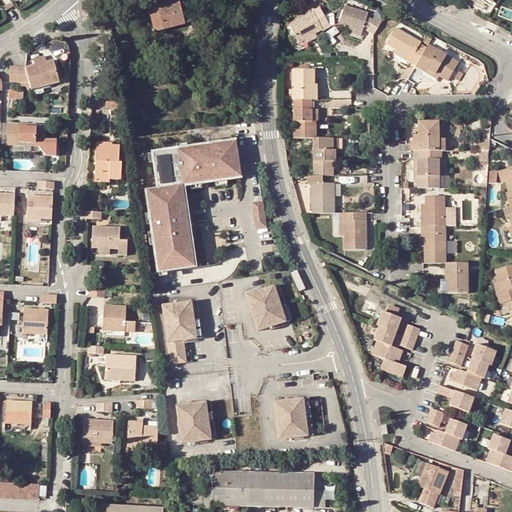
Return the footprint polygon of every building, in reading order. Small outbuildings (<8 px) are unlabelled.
[(128,0),(119,5),(121,8),(119,10),(122,13),(119,15),(121,18),(146,2),(145,0),(128,0)] [(153,0),(155,5),(149,6),(154,28),(189,21),(184,2),(179,3),(178,0),(153,0)] [(361,21),(364,13),(365,10),(342,2),(338,15),(336,21),(346,24),(359,29),(361,21)] [(321,27),(328,24),(328,23),(324,16),(319,6),(287,23),(297,40),(313,32),(321,27)] [(364,13),(361,21),(366,23),(370,15),(364,13)] [(364,27),(372,32),(380,17),(371,13),(370,15),(366,23),(364,27)] [(324,16),(328,23),(336,21),(338,15),(324,16)] [(413,60),(422,44),(422,43),(396,29),(385,50),(395,54),(397,50),(413,60)] [(313,32),(297,40),(299,44),(315,36),(313,32)] [(458,65),(428,48),(426,52),(415,70),(424,75),(426,72),(439,79),(448,83),(458,65)] [(397,50),(395,54),(411,63),(413,60),(397,50)] [(39,59),(50,57),(49,51),(38,53),(39,59)] [(25,66),(17,66),(16,81),(24,82),(34,79),(35,87),(57,83),(51,56),(50,57),(39,59),(30,61),(31,65),(25,66)] [(16,81),(17,66),(9,66),(8,81),(11,81),(16,81)] [(301,101),(320,100),(321,100),(321,86),(323,86),(323,70),(300,71),(301,101)] [(424,75),(438,82),(439,79),(426,72),(424,75)] [(123,108),(121,100),(108,100),(107,100),(107,108),(123,108)] [(301,101),(302,140),(309,140),(325,139),(324,122),(320,121),(320,111),(320,100),(301,101)] [(437,120),(416,120),(416,134),(416,150),(438,149),(437,137),(437,120)] [(6,147),(37,147),(37,126),(7,126),(6,147)] [(328,151),(328,139),(325,139),(309,140),(310,177),(324,177),(330,177),(329,163),(332,163),(331,152),(328,151)] [(157,188),(145,189),(157,272),(198,266),(186,184),(240,177),(235,140),(152,152),(157,188)] [(123,144),(118,144),(118,142),(100,142),(99,172),(115,173),(114,176),(125,177),(126,160),(122,160),(123,144)] [(489,148),(480,148),(480,157),(489,157),(489,148)] [(441,158),(441,149),(438,149),(416,150),(417,158),(412,158),(412,169),(416,169),(416,179),(416,183),(433,183),(433,176),(440,175),(439,159),(441,158)] [(511,167),(502,170),(506,182),(509,192),(507,193),(511,206),(511,208),(511,213),(510,214),(511,221),(511,167)] [(114,182),(114,176),(115,173),(99,172),(98,182),(114,182)] [(324,177),(310,177),(310,186),(314,185),(324,185),(324,177)] [(40,182),(39,190),(52,191),(52,183),(40,182)] [(336,197),(333,197),(333,185),(324,185),(314,185),(315,215),(337,214),(336,197)] [(421,217),(421,224),(422,224),(444,224),(444,221),(444,205),(444,194),(426,194),(426,203),(426,216),(421,217)] [(0,217),(13,218),(13,196),(0,195),(0,217)] [(40,221),(44,221),(51,221),(52,197),(28,196),(27,220),(40,221)] [(262,201),(252,202),(257,229),(267,227),(262,201)] [(88,218),(110,219),(111,212),(88,211),(88,218)] [(372,249),(372,212),(346,213),(346,220),(350,220),(350,236),(351,249),(372,249)] [(446,223),(444,224),(422,224),(422,232),(426,232),(426,246),(426,262),(447,261),(446,223)] [(124,235),(124,227),(96,226),(95,246),(102,247),(122,248),(122,253),(131,254),(131,235),(124,235)] [(470,291),(470,261),(447,261),(447,278),(450,278),(450,292),(470,291)] [(511,310),(511,266),(501,269),(502,274),(505,291),(499,291),(501,302),(510,301),(511,310)] [(298,271),(292,274),(301,292),(307,289),(298,271)] [(502,274),(497,275),(499,291),(505,291),(502,274)] [(282,305),(289,322),(294,320),(287,303),(280,285),(275,288),(282,305)] [(262,333),(289,322),(282,305),(275,288),(248,298),(262,333)] [(199,302),(193,303),(196,321),(201,320),(199,302)] [(173,365),(188,363),(185,342),(198,340),(196,321),(193,303),(164,307),(173,365)] [(136,322),(126,321),(126,308),(105,307),(103,327),(114,328),(114,331),(135,332),(136,322)] [(47,312),(23,310),(22,336),(36,337),(36,332),(46,332),(47,312)] [(379,326),(381,327),(398,334),(403,321),(385,313),(379,326)] [(201,320),(196,321),(198,340),(204,339),(201,320)] [(417,341),(421,331),(409,325),(404,335),(400,346),(412,351),(417,341)] [(381,327),(375,341),(379,343),(392,348),(398,334),(381,327)] [(466,356),(470,346),(458,341),(454,351),(449,361),(461,366),(466,356)] [(400,362),(404,353),(392,348),(379,343),(374,355),(386,361),(382,370),(403,379),(407,369),(396,365),(397,361),(400,362)] [(490,367),(492,368),(492,367),(497,354),(479,346),(474,360),(490,367)] [(88,355),(102,356),(102,348),(89,348),(88,355)] [(108,355),(107,377),(122,377),(123,382),(136,382),(137,356),(108,355)] [(149,371),(156,370),(155,358),(148,359),(149,371)] [(483,379),(485,380),(490,367),(474,360),(468,373),(483,379)] [(477,392),(483,379),(468,373),(460,369),(459,373),(455,371),(451,380),(477,392)] [(314,377),(314,382),(330,381),(329,374),(313,375),(314,377)] [(470,412),(475,399),(442,385),(440,391),(454,397),(451,403),(470,412)] [(307,413),(308,435),(314,435),(312,413),(311,397),(306,398),(307,413)] [(279,437),(308,435),(306,398),(276,400),(279,437)] [(34,404),(22,403),(22,400),(8,399),(6,421),(33,422),(34,404)] [(139,401),(139,411),(154,410),(154,400),(139,401)] [(42,402),(42,416),(51,417),(52,402),(42,402)] [(115,402),(98,404),(98,413),(115,413),(115,402)] [(209,419),(212,441),(217,441),(214,419),(213,403),(207,404),(209,419)] [(182,445),(212,441),(207,404),(178,408),(182,445)] [(436,428),(442,415),(430,410),(424,423),(436,428)] [(511,412),(506,410),(501,425),(511,428),(511,412)] [(85,419),(83,442),(100,443),(113,444),(114,420),(85,419)] [(469,427),(452,420),(446,433),(438,430),(437,433),(433,431),(429,439),(455,450),(460,439),(464,440),(469,427)] [(130,421),(128,443),(142,444),(142,449),(159,450),(160,428),(144,427),(145,422),(130,421)] [(490,446),(492,447),(487,460),(511,469),(511,454),(509,453),(511,444),(511,440),(495,434),(490,446)] [(449,472),(428,465),(420,487),(426,490),(421,504),(436,509),(449,472)] [(214,505),(313,507),(314,474),(214,472),(214,505)] [(0,500),(37,502),(38,486),(0,483),(0,500)]
